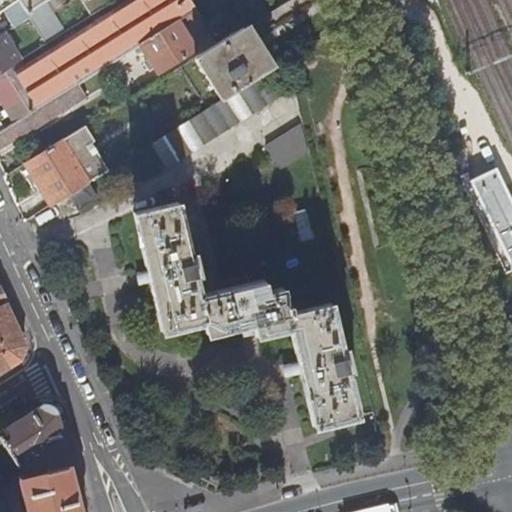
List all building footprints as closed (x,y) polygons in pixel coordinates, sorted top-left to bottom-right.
[(0,0),(0,10),(5,8),(17,24),(29,16),(19,0),(0,0)] [(29,113),(67,89),(140,44),(179,20),(197,9),(191,0),(129,0),(7,76),(29,113)] [(19,0),(29,16),(46,43),(61,34),(40,1),(41,0),(19,0)] [(82,0),(92,15),(110,4),(107,0),(82,0)] [(179,20),(140,44),(159,73),(197,49),(179,20)] [(218,43),(180,66),(206,109),(271,68),(245,26),(241,29),(218,43)] [(0,71),(3,70),(20,59),(3,33),(0,34),(0,71)] [(206,109),(159,137),(153,142),(167,163),(294,84),(287,58),(271,68),(206,109)] [(0,99),(14,122),(29,113),(7,76),(3,70),(0,71),(0,99)] [(0,131),(0,149),(75,103),(67,89),(29,113),(14,122),(0,131)] [(308,149),(301,122),(265,144),(279,166),(308,149)] [(85,125),(26,162),(52,204),(69,193),(89,181),(109,168),(98,150),(94,153),(89,144),(93,141),(95,140),(85,125)] [(98,150),(93,141),(89,144),(94,153),(98,150)] [(89,181),(69,193),(78,207),(98,195),(89,181)] [(318,424),(360,413),(349,369),(352,368),(348,347),(343,348),(332,303),(294,312),(292,304),(288,305),(284,288),(268,292),(264,279),(201,295),(195,274),(199,273),(195,253),(190,254),(178,203),(136,214),(164,330),(206,320),(210,332),(257,322),(260,336),(262,336),(262,333),(294,325),(318,424)] [(0,372),(3,371),(22,359),(27,345),(6,302),(0,304),(0,372)] [(40,406),(0,430),(0,438),(14,463),(23,458),(28,474),(68,464),(60,431),(55,412),(40,406)] [(80,511),(68,464),(28,474),(18,476),(24,489),(31,492),(33,492),(39,505),(35,511),(80,511)]
